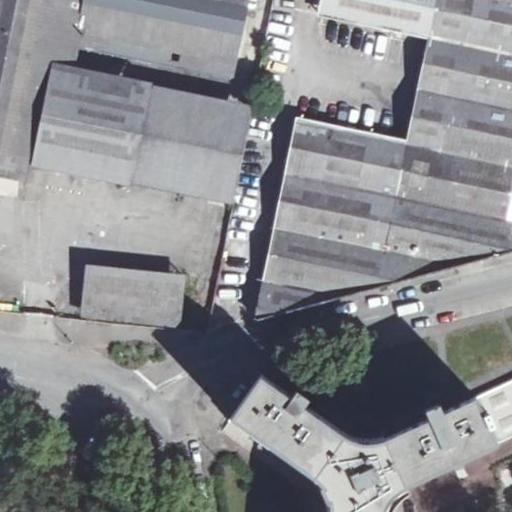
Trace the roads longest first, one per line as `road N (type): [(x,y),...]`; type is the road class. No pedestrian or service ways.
road 1 (residential): [(511,282),(211,355),(147,402)]
road 2 (residential): [(0,377),(147,402)]
